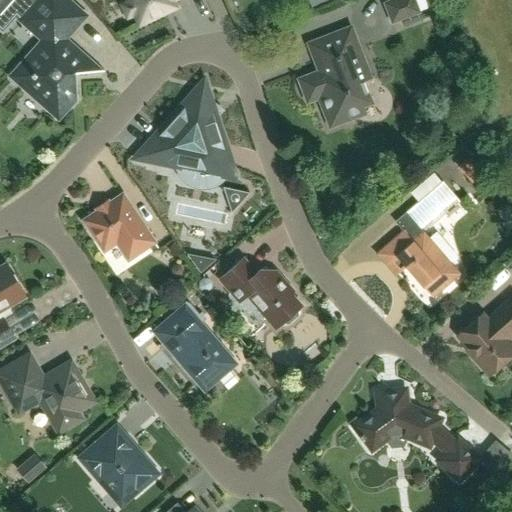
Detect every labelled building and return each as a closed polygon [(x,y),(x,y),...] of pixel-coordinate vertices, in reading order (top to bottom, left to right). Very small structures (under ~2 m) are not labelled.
[(0,0),(0,24),(3,28),(17,12),(24,18),(23,19),(46,39),(13,75),(51,109),(66,108),(74,99),(72,73),(100,72),(65,41),(65,37),(84,16),(66,0),(0,0)] [(128,0),(130,2),(126,4),(124,8),(127,15),(132,16),(136,14),(140,24),(176,7),(173,0),(128,0)] [(420,13),(415,0),(393,0),(385,3),(393,23),(420,13)] [(323,60),(327,71),(308,78),(305,81),(304,85),(303,89),(305,93),(308,96),(312,97),(316,98),(319,96),(331,127),(366,114),(363,107),(372,104),(364,81),(371,79),(352,28),(313,42),(320,61),(323,60)] [(228,177),(234,170),(208,90),(199,88),(142,151),(145,160),(170,165),(175,169),(178,174),(181,180),(187,185),(193,188),(200,189),(207,190),(213,188),(218,186),(223,182),(228,177)] [(481,175),(468,160),(459,167),(472,183),(481,175)] [(458,202),(459,204),(461,202),(443,182),(395,222),(403,231),(377,254),(396,276),(406,267),(433,298),(460,274),(451,263),(458,256),(437,231),(429,238),(423,231),(458,202)] [(85,220),(104,250),(117,242),(129,259),(155,242),(123,195),(85,220)] [(216,259),(186,253),(200,273),(216,259)] [(233,301),(239,301),(239,302),(240,301),(245,306),(248,308),(252,310),(256,310),(260,309),(264,308),(264,315),(276,329),(284,322),(286,324),(289,325),(299,316),(299,313),(297,311),(302,306),(293,295),(294,291),(277,271),(260,270),(257,273),(244,258),(220,280),(229,290),(228,296),(233,301)] [(0,345),(13,338),(0,315),(0,314),(10,308),(9,305),(24,297),(17,285),(21,283),(15,273),(11,275),(5,265),(0,267),(0,345)] [(511,298),(488,320),(483,314),(458,336),(478,359),(476,361),(489,375),(492,373),(496,374),(503,367),(503,364),(511,355),(511,347),(506,341),(511,335),(511,298)] [(155,332),(205,390),(230,368),(230,358),(198,321),(202,318),(189,303),(155,332)] [(43,378),(30,355),(0,371),(0,379),(19,412),(40,400),(54,425),(52,426),(58,436),(86,420),(81,413),(99,403),(83,375),(80,377),(71,362),(43,378)] [(408,405),(407,396),(409,396),(408,386),(374,390),(374,397),(377,396),(378,409),(357,424),(356,429),(361,435),(359,437),(362,441),(364,439),(370,447),(375,448),(390,437),(403,435),(426,445),(430,443),(432,440),(434,441),(446,452),(438,461),(459,480),(479,459),(458,440),(455,443),(439,428),(437,428),(439,422),(437,418),(408,405)] [(137,492),(158,474),(116,426),(79,458),(119,505),(136,490),(137,492)]
